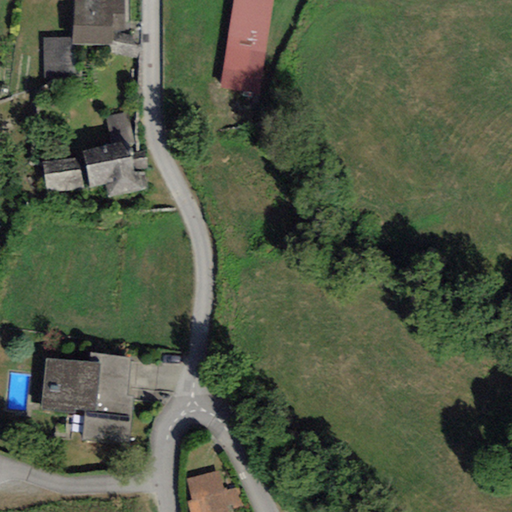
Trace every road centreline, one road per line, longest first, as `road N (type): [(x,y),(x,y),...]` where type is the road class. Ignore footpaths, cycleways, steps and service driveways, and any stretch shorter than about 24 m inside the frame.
road 1 (residential): [(193,405),(203,257),(182,192),(160,160),(149,113),(151,0)]
road 2 (residential): [(165,483),(0,490)]
road 3 (unclassified): [(266,511),(226,420),(193,405)]
